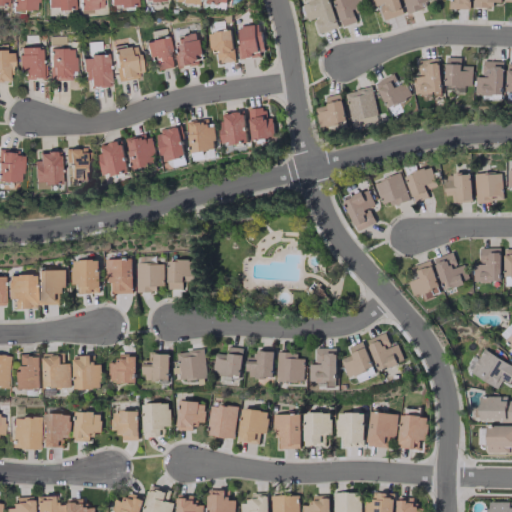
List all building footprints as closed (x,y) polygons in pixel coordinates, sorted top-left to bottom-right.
[(35,0),(11,0),(11,9),(35,9),(35,0)] [(45,0),(46,8),(71,7),(70,0),(45,0)] [(101,0),(76,0),(77,11),(102,10),(101,0)] [(337,27),(328,0),(310,0),(301,3),(307,21),(313,18),(318,33),(337,27)] [(333,0),(340,26),(355,22),(352,9),(362,6),(360,0),(333,0)] [(369,0),(372,7),(379,5),(383,20),(402,14),(397,0),(369,0)] [(427,0),(403,0),(408,13),(425,7),(423,2),(427,0)] [(468,0),(449,0),(449,8),(468,8),(468,0)] [(237,26),(239,58),(259,57),(258,47),(262,46),(261,33),(255,33),(254,25),(237,26)] [(207,32),(209,50),(217,49),(218,62),(233,61),(231,30),(207,32)] [(201,63),(197,32),(174,35),(178,66),(201,63)] [(172,68),(167,36),(147,39),(152,71),(172,68)] [(134,43),(110,48),(116,81),(140,76),(134,43)] [(40,46),(18,47),(19,78),(41,77),(40,46)] [(72,48),(47,48),(48,80),(73,80),(72,48)] [(0,81),(11,81),(10,50),(0,49),(0,81)] [(106,54),(83,55),(84,87),(108,86),(106,54)] [(472,65),(462,65),(463,57),(445,57),(445,85),(472,86),(472,65)] [(417,60),(419,75),(412,76),(414,95),(441,93),(438,58),(417,60)] [(476,76),(475,94),(502,95),(503,61),(483,61),(482,77),(476,76)] [(387,108),(411,96),(404,81),(398,84),(393,74),(374,82),(387,108)] [(353,127),(378,122),(371,87),(346,91),(353,127)] [(327,104),(314,107),(319,127),(346,121),(339,93),(325,96),(327,104)] [(265,118),(264,107),(248,108),(251,139),(274,137),(272,117),(265,118)] [(246,141),(243,111),(220,113),(222,143),(246,141)] [(213,126),(208,126),(207,119),(186,122),(191,153),(216,149),(213,126)] [(158,131),(161,160),(183,158),(179,128),(158,131)] [(149,133),(125,140),(133,169),(157,162),(149,133)] [(104,176),(128,170),(121,140),(97,146),(104,176)] [(65,148),(66,181),(84,180),(84,171),(88,171),(87,147),(65,148)] [(0,180),(19,181),(20,149),(0,148),(0,180)] [(57,182),(57,151),(37,151),(37,159),(32,159),(32,182),(57,182)] [(425,189),(435,186),(430,166),(404,173),(412,202),(427,198),(425,189)] [(372,182),(381,204),(389,200),(391,205),(408,199),(398,172),(372,182)] [(475,173),(476,201),(502,200),(500,172),(475,173)] [(471,201),(470,173),(449,174),(450,182),(443,182),(444,195),(451,195),(451,202),(471,201)] [(355,231),(374,223),(368,207),(374,205),(367,188),(341,198),(355,231)] [(479,248),(480,264),(473,264),(473,281),(500,281),(500,247),(479,248)] [(433,258),(443,290),(469,282),(463,264),(456,266),(452,252),(433,258)] [(104,280),(110,279),(110,293),(132,292),(130,258),(103,259),(104,280)] [(98,291),(97,259),(70,260),(70,284),(76,284),(76,292),(98,291)] [(439,285),(428,259),(407,267),(418,294),(439,285)] [(193,260),(166,261),(166,289),(182,288),(182,279),(194,278),(193,260)] [(162,285),(162,262),(137,263),(138,292),(155,291),(155,286),(162,285)] [(36,269),(37,304),(62,304),(61,269),(36,269)] [(12,307),(34,308),(34,274),(7,274),(6,298),(12,298),(12,307)] [(511,321),(499,334),(511,348),(511,321)] [(366,339),(378,370),(404,361),(397,343),(390,346),(385,332),(366,339)] [(341,359),(349,378),(373,368),(362,341),(349,346),(352,354),(341,359)] [(240,375),(243,348),(227,346),(226,357),(214,356),(213,373),(240,375)] [(336,381),(336,347),(315,348),(315,364),(308,364),(309,381),(336,381)] [(508,383),(511,376),(511,365),(481,348),(467,371),(496,388),(502,379),(508,383)] [(206,378),(204,349),(178,351),(179,379),(206,378)] [(273,351),(254,350),(254,357),(247,356),(247,376),(272,377),(273,351)] [(303,358),(295,358),(295,352),(279,351),(278,380),(303,381),(303,358)] [(42,353),(43,387),(70,387),(70,363),(62,363),(62,352),(42,353)] [(13,388),(39,387),(39,353),(17,353),(17,365),(12,365),(13,388)] [(136,382),(135,353),(117,353),(117,362),(109,362),(109,382),(136,382)] [(168,380),(169,353),(153,353),(153,360),(142,360),(142,379),(168,380)] [(73,355),(74,388),(101,388),(100,364),(94,364),(94,355),(73,355)] [(511,420),(511,396),(479,396),(479,420),(511,420)] [(204,402),(177,400),(176,429),(192,430),(193,422),(203,422),(204,402)] [(164,435),(164,425),(170,425),(169,402),(141,403),(142,436),(164,435)] [(209,404),(205,435),(232,438),(236,407),(209,404)] [(266,433),(267,410),(239,408),(237,442),(258,442),(258,432),(266,433)] [(137,411),(110,410),(110,432),(121,432),(121,439),(137,440),(137,411)] [(72,440),(91,441),(91,431),(99,432),(99,412),(73,411),(72,440)] [(366,445),(387,448),(388,436),(394,437),(397,414),(369,411),(366,445)] [(303,442),(320,441),(320,434),(330,433),(329,412),(302,413),(303,442)] [(363,412),(335,412),(335,436),(341,436),(341,446),(362,446),(363,412)] [(62,447),(63,437),(69,437),(69,414),(42,413),(41,446),(62,447)] [(299,414),(272,413),(272,432),(278,432),(277,448),(299,448),(299,414)] [(425,440),(426,416),(399,414),(397,448),(418,448),(418,439),(425,440)] [(39,417),(12,416),(10,447),(38,448),(39,417)] [(511,425),(486,426),(487,453),(510,452),(509,447),(511,446),(511,425)] [(142,511),(170,511),(173,502),(168,501),(170,489),(148,485),(142,511)] [(234,511),(235,499),(228,499),(228,489),(207,489),(206,511),(234,511)] [(114,499),(111,511),(139,511),(142,496),(125,492),(123,501),(114,499)] [(360,511),(360,492),(335,492),(335,511),(360,511)] [(241,501),(241,511),(267,511),(267,493),(251,493),(251,501),(241,501)] [(53,494),(34,495),(34,511),(61,511),(61,504),(53,504),(53,494)] [(202,511),(203,504),(193,503),(193,494),(176,494),(175,511),(202,511)] [(298,511),(298,494),(272,495),(272,511),(298,511)] [(364,511),(391,511),(393,495),(372,494),(371,501),(365,501),(364,511)] [(329,511),(329,495),(310,495),(310,504),(302,505),(302,511),(329,511)] [(4,511),(30,511),(30,496),(14,496),(15,505),(4,505),(4,511)] [(395,511),(421,511),(422,507),(412,507),(413,498),(396,497),(395,511)] [(67,511),(93,511),(93,507),(85,507),(85,498),(67,499),(67,511)] [(509,501),(486,501),(486,511),(511,511),(511,506),(509,507),(509,501)]
